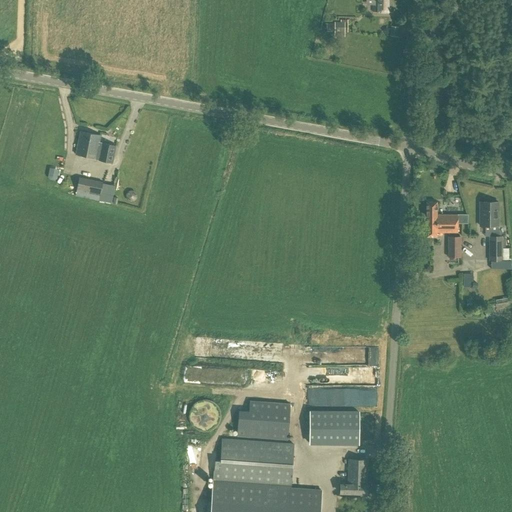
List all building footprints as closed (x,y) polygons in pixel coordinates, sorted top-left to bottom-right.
[(372,0),(373,12),(392,12),(392,0),(372,0)] [(327,24),(327,33),(345,33),(347,33),(347,23),(345,23),(335,23),(335,24),(327,24)] [(92,148),(88,147),(90,137),(88,136),(89,133),(80,131),(75,154),(90,157),(92,148)] [(90,157),(100,159),(100,161),(112,163),(115,146),(99,143),(100,136),(89,133),(88,136),(90,137),(88,147),(92,148),(90,157)] [(50,171),(49,178),(49,179),(54,180),(56,179),(57,172),(50,171)] [(79,178),(75,196),(87,199),(91,180),(79,178)] [(91,180),(87,199),(99,201),(100,194),(103,182),(91,180)] [(480,201),(480,226),(499,226),(499,202),(480,201)] [(426,202),(426,225),(437,225),(437,224),(441,224),(441,225),(457,224),(457,215),(437,215),(437,202),(426,202)] [(437,225),(426,225),(426,237),(436,237),(436,232),(457,232),(457,224),(441,225),(441,224),(437,224),(437,225)] [(489,237),(489,261),(503,261),(503,248),(503,236),(489,237)] [(448,257),(460,257),(460,237),(448,237),(448,257)] [(375,351),(375,342),(362,342),(362,351),(375,351)] [(312,406),(352,404),(351,388),(311,389),(312,406)] [(191,423),(191,424),(192,426),(193,427),(194,428),(196,429),(198,430),(199,431),(202,431),(203,432),(205,432),(207,431),(209,431),(210,431),(212,430),(212,429),(213,429),(214,429),(215,428),(215,427),(216,427),(217,426),(218,424),(219,423),(220,422),(220,420),(220,419),(221,418),(221,417),(220,416),(221,415),(221,414),(220,412),(220,411),(220,410),(219,409),(218,407),(218,406),(217,405),(216,404),(215,403),(214,402),(213,402),(212,402),(211,401),(210,401),(208,400),(207,400),(205,400),(204,400),(201,400),(200,400),(198,401),(197,402),(195,403),(194,404),(193,405),(191,407),(190,408),(190,409),(189,412),(189,413),(189,414),(189,416),(189,417),(189,418),(189,419),(189,420),(190,422),(190,423),(191,423)] [(239,410),(237,436),(287,439),(290,404),(250,401),(249,411),(239,410)] [(310,411),(310,444),(358,445),(358,412),(310,411)] [(359,411),(359,429),(369,429),(369,411),(359,411)] [(319,511),(321,489),(290,487),(291,474),(293,444),(222,439),(221,461),(215,460),(210,511),(319,511)] [(326,459),(326,480),(335,480),(335,459),(326,459)] [(348,476),(340,476),(340,492),(367,493),(367,485),(366,485),(367,459),(348,459),(348,476)] [(349,511),(355,509),(351,501),(345,505),(349,511)]
